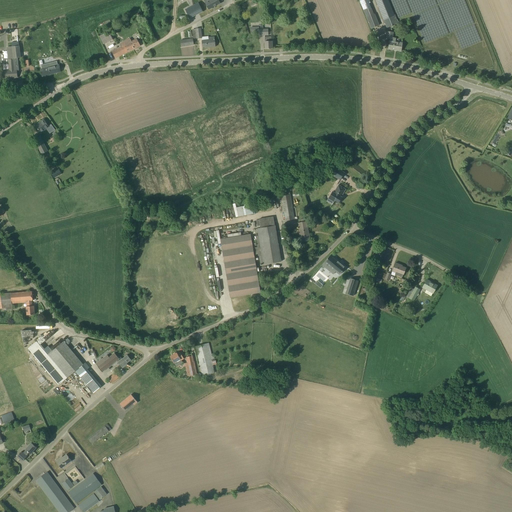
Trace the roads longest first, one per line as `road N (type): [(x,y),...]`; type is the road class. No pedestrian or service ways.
road 1 (tertiary): [(474,87),(401,65),(322,56),(138,64)]
road 2 (unclassified): [(161,347),(259,305),(348,228)]
road 3 (unclassified): [(0,493),(146,359)]
road 4 (unclassified): [(348,228),(409,136),(474,87)]
road 5 (unclassified): [(145,348),(61,325),(0,240)]
